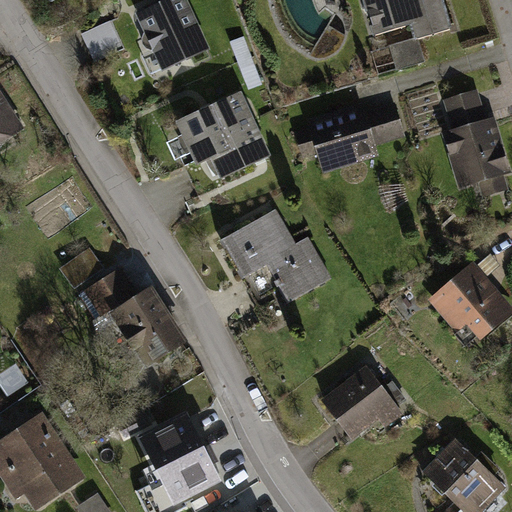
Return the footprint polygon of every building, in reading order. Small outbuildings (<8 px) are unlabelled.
[(181,0),(173,0),(141,15),(148,31),(145,34),(143,39),(143,44),(147,48),(152,50),(157,49),(165,67),(205,49),(195,28),(196,23),(195,17),(191,12),(187,10),(181,0)] [(364,0),(366,4),(364,5),(366,13),(368,12),(376,36),(412,25),(416,40),(450,30),(441,0),(364,0)] [(94,62),(124,49),(111,21),(81,34),(94,62)] [(250,58),(243,39),(231,43),(238,62),(250,58)] [(242,71),(253,67),(250,58),(238,62),(242,71)] [(253,67),(242,71),(247,85),(259,81),(253,67)] [(505,169),(508,168),(501,147),(498,148),(490,122),(473,127),(471,118),(482,115),(476,94),(447,103),(456,132),(448,135),(449,137),(446,138),(451,153),(454,152),(463,184),(505,172),(505,169)] [(252,125),(238,96),(181,123),(199,162),(214,155),(235,145),(230,135),(252,125)] [(0,103),(0,140),(17,130),(0,103)] [(361,110),(312,125),(324,167),(374,152),(372,144),(401,135),(392,107),(372,113),(375,124),(367,127),(361,110)] [(235,145),(214,155),(224,176),(266,156),(252,125),(230,135),(235,145)] [(269,215),(227,239),(248,274),(269,262),(279,279),(274,282),(277,287),(282,284),(283,287),(279,289),(288,303),(331,278),(308,238),(296,245),(284,225),(277,229),(269,215)] [(500,247),(480,265),(488,274),(509,257),(500,247)] [(64,269),(74,283),(99,266),(89,251),(64,269)] [(488,274),(480,265),(473,270),(472,269),(436,300),(460,328),(464,324),(470,325),(479,335),(508,311),(494,295),(492,296),(487,291),(487,287),(481,280),(488,274)] [(122,268),(111,275),(128,300),(112,310),(114,314),(141,297),(122,268)] [(128,300),(111,275),(86,291),(103,316),(112,310),(128,300)] [(95,321),(103,316),(86,291),(79,295),(95,321)] [(152,360),(181,341),(153,298),(145,303),(141,297),(115,314),(126,330),(122,333),(132,349),(141,343),(152,360)] [(28,383),(15,364),(0,373),(0,386),(7,397),(28,383)] [(393,403),(367,370),(357,378),(354,374),(346,380),(349,384),(325,403),(351,436),(393,403)] [(80,386),(86,395),(92,390),(86,382),(80,386)] [(118,402),(123,410),(132,405),(126,397),(118,402)] [(127,423),(133,435),(151,424),(144,412),(127,423)] [(174,500),(216,479),(208,464),(211,463),(204,450),(202,451),(185,417),(144,439),(163,478),(162,478),(165,482),(174,500)] [(38,503),(78,477),(40,420),(0,445),(0,463),(7,475),(15,469),(38,503)] [(454,454),(449,449),(426,472),(456,501),(445,511),(478,511),(502,487),(490,476),(496,469),(481,455),(475,461),(460,447),(454,454)] [(81,508),(83,511),(105,511),(96,498),(81,508)]
